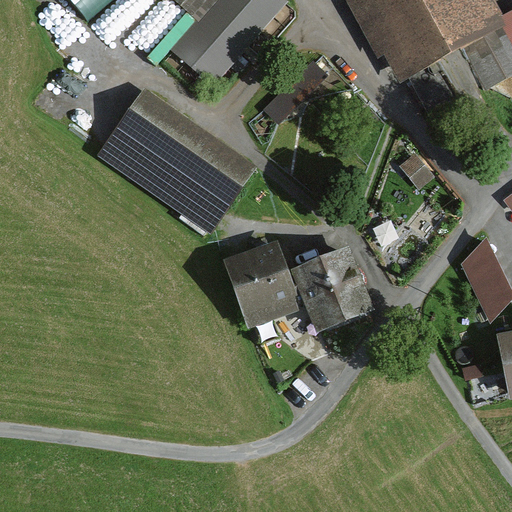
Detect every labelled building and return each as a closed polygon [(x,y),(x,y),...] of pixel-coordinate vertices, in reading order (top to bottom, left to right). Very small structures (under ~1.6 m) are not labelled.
[(177,0),(198,18),(174,47),(214,81),(283,1),(282,0),(177,0)] [(345,0),(395,88),(498,31),(511,56),(511,11),(498,19),(487,0),(345,0)] [(257,163),(148,87),(103,151),(213,227),(257,163)] [(419,153),(404,165),(419,183),(434,172),(419,153)] [(226,258),(249,325),(275,316),(272,308),(300,299),(280,239),(226,258)] [(490,318),(511,306),(511,285),(490,243),(458,260),(490,318)] [(345,247),(294,266),(318,329),(368,310),(345,247)]
